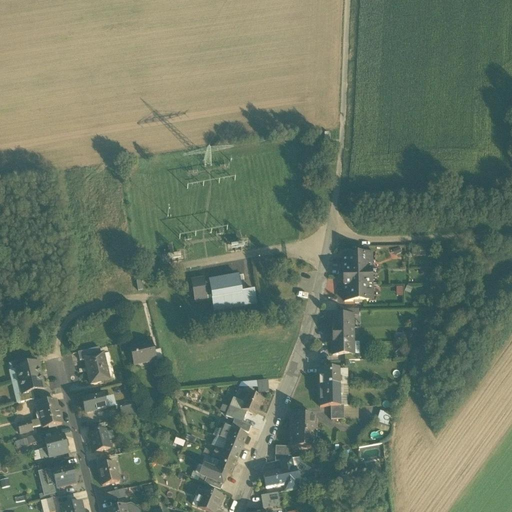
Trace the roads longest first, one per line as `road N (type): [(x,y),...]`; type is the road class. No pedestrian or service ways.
road 1 (residential): [(236,511),(304,344),(330,233)]
road 2 (residential): [(95,511),(57,349),(63,323),(83,308),(143,299)]
road 3 (track): [(330,233),(344,154),(351,0)]
road 4 (track): [(330,233),(369,241),(511,236)]
